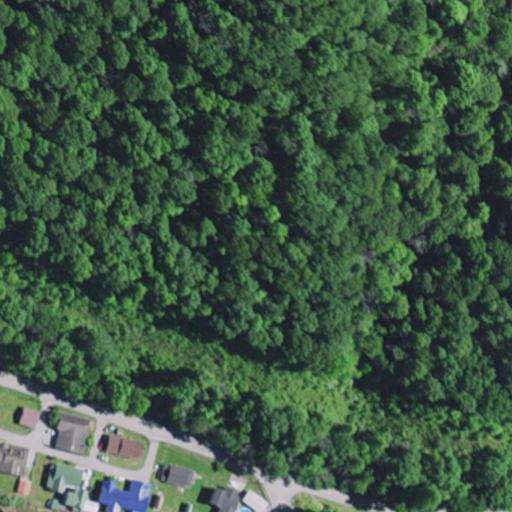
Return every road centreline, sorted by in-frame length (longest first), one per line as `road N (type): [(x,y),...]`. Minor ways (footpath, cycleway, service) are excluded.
road 1 (tertiary): [(0,376),(403,511)]
road 2 (residential): [(160,431),(147,470),(134,475),(0,435)]
